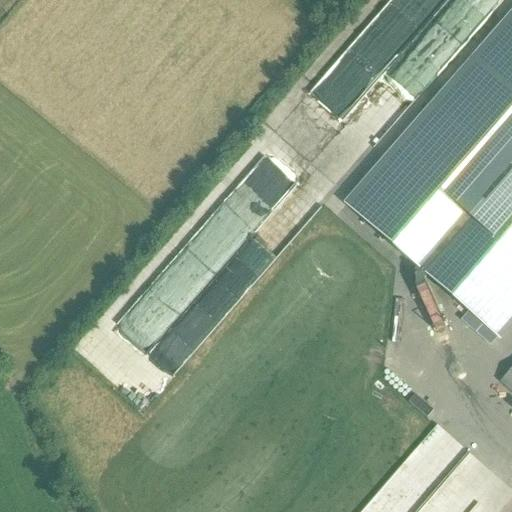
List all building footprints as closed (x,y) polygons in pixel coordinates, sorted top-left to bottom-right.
[(511,320),(511,16),(347,206),(498,337),(511,320)] [(375,137),(385,146),(465,50),(455,42),(375,137)] [(511,371),(501,384),(511,392),(511,371)] [(469,511),(479,498),(442,474),(460,446),(433,427),(400,477),(451,511),(469,511)] [(482,465),(467,481),(483,497),(498,481),(482,465)]
